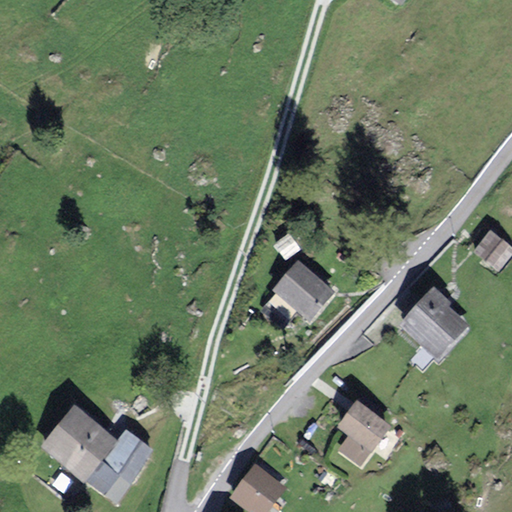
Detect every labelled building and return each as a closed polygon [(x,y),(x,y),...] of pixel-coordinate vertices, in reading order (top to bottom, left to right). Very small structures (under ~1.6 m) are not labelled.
[(511,248),(491,232),(477,250),(500,267),(511,251),(511,248)] [(300,262),(277,289),(310,317),(333,290),(300,262)] [(435,289),(402,324),(437,356),(466,324),(446,305),(449,302),(435,289)] [(352,435),(341,449),(361,464),(391,425),(375,413),(379,409),(364,397),(341,426),(347,431),(352,435)] [(76,407),(46,445),(91,479),(120,441),(109,433),(76,407)] [(120,441),(91,479),(116,499),(153,450),(127,431),(120,441)] [(255,466),(234,497),(255,511),(265,511),(284,485),(255,466)]
